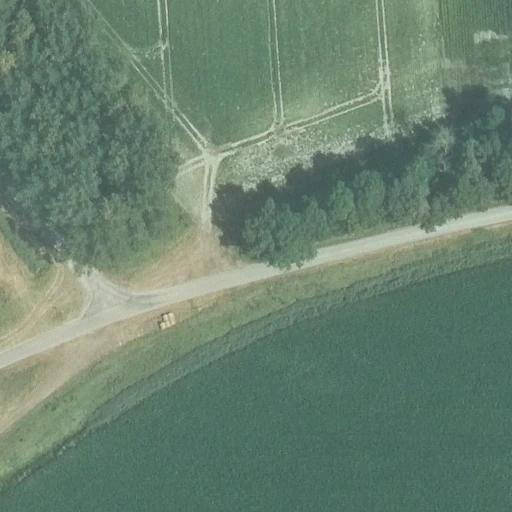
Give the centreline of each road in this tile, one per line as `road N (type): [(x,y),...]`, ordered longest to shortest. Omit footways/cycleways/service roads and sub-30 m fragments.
road 1 (unclassified): [(511,214),(110,314)]
road 2 (unclassified): [(110,314),(103,293),(0,168)]
road 3 (track): [(110,314),(0,429)]
road 4 (unclassified): [(0,364),(110,314)]
